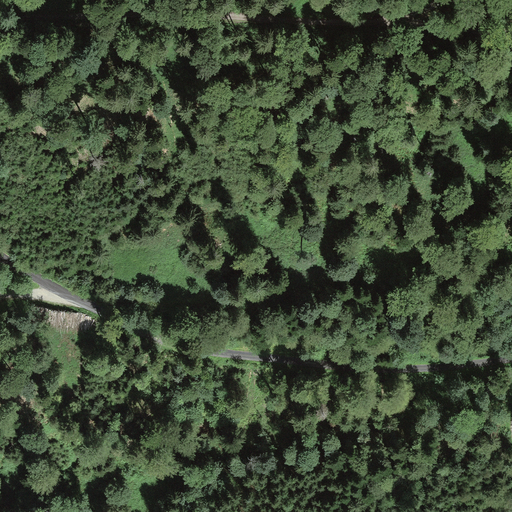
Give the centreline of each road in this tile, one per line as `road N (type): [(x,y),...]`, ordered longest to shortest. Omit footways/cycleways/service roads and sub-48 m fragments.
road 1 (track): [(0,297),(260,293),(511,242)]
road 2 (track): [(0,22),(238,17),(511,36)]
